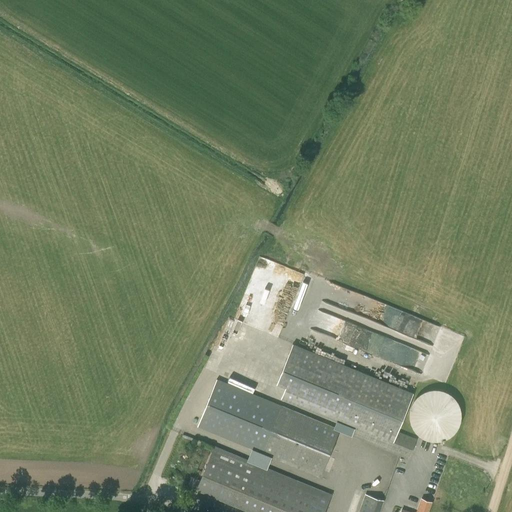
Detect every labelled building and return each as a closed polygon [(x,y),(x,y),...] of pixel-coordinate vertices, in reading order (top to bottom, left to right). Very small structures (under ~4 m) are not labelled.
[(416,440),(410,437),(391,430),(407,391),(292,344),(276,383),(285,387),(280,398),(354,428),(351,435),(355,436),(355,437),(402,456),(408,458),(416,440)] [(340,429),(281,405),(218,379),(197,426),(320,477),(340,429)] [(419,435),(423,438),(427,440),(432,441),(437,441),(442,441),(446,439),(450,437),(454,434),(457,430),(459,425),(461,421),(461,415),(461,411),(460,407),(458,402),(455,398),(452,395),(448,392),(444,390),(439,389),(434,389),(429,390),(425,392),(419,395),(416,398),(414,401),(412,405),(410,410),(409,415),(410,419),(411,424),(413,428),(416,432),(419,435)] [(215,447),(197,489),(252,511),(323,511),(330,495),(322,491),(324,485),(251,455),(248,461),(215,447)] [(379,511),(384,500),(365,494),(358,511),(379,511)] [(422,511),(427,501),(422,499),(417,511),(408,511),(402,510),(400,511),(422,511)] [(427,511),(431,502),(427,501),(422,511),(427,511)]
